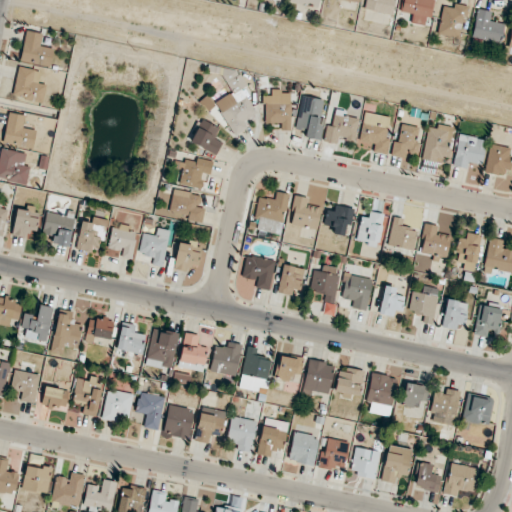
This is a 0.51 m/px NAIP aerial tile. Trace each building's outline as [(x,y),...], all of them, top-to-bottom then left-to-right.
[(365,0),(365,10),(392,13),(393,0),(365,0)] [(406,0),(401,0),(400,12),(412,13),(410,23),(424,25),(425,17),(431,18),(433,0),(412,0),(413,1),(406,0)] [(461,38),(466,6),(453,3),(452,7),(442,5),(437,34),(461,38)] [(471,38),(500,42),(503,23),(489,21),(491,11),(476,9),(471,38)] [(42,34),(26,30),(20,61),(49,67),(53,48),(40,45),(42,34)] [(41,71),(18,66),(12,96),(41,102),(46,83),(38,81),(41,71)] [(233,136),(246,129),(242,121),(255,114),(242,88),(224,97),(229,106),(221,111),(233,136)] [(264,123),(280,123),(280,130),(291,130),(290,102),(280,102),(280,95),(270,96),(271,102),(264,102),(264,123)] [(325,100),(302,95),(294,128),(305,130),(304,137),(316,139),(325,100)] [(323,141),(336,144),(338,137),(354,140),(358,118),(342,116),(343,110),(335,109),(332,126),(326,125),(323,141)] [(384,153),(392,117),(364,111),(357,147),(384,153)] [(25,115),(9,112),(2,143),(32,149),(36,130),(22,127),(25,115)] [(221,142),(214,139),(219,127),(200,119),(190,143),(216,154),(221,142)] [(428,123),(421,158),(445,163),(452,128),(428,123)] [(419,128),(401,124),(397,142),(393,142),(390,155),(404,158),(406,152),(413,153),(419,128)] [(468,162),(480,164),(485,139),(458,133),(451,165),(466,168),(468,162)] [(505,176),(511,148),(489,143),(483,171),(505,176)] [(0,163),(0,181),(27,183),(28,166),(24,166),(24,151),(0,150),(0,163)] [(201,220),(204,208),(198,207),(201,195),(172,189),(168,214),(201,220)] [(288,194),(275,191),(274,200),(258,196),(253,216),(282,222),(288,194)] [(319,206),(306,205),(307,197),(293,196),(290,226),(317,228),(319,206)] [(333,211),(325,210),(323,225),(333,227),(332,233),(343,235),(345,224),(350,225),(352,208),(334,205),(333,211)] [(26,230),(35,231),(37,207),(27,206),(27,210),(14,209),(12,235),(26,237),(26,230)] [(41,233),(53,236),(51,243),(67,247),(74,218),(46,211),(41,233)] [(367,218),(360,216),(357,232),(367,234),(366,240),(377,242),(383,214),(369,211),(367,218)] [(401,228),(402,218),(391,217),(388,246),(413,249),(415,230),(401,228)] [(75,249),(93,253),(94,246),(100,248),(105,226),(81,222),(75,249)] [(446,257),(450,237),(436,234),(437,225),(425,223),(419,252),(446,257)] [(130,258),(136,232),(128,230),(128,228),(112,225),(107,249),(122,252),(121,256),(130,258)] [(153,257),(151,264),(162,266),(169,230),(157,228),(155,236),(142,233),(138,253),(153,257)] [(481,235),(466,232),(464,239),(458,237),(452,260),(464,263),(462,269),(472,271),(481,235)] [(502,239),(487,237),(483,270),(511,273),(511,271),(511,249),(501,248),(502,239)] [(188,265),(195,267),(201,246),(179,240),(172,268),(186,271),(188,265)] [(255,288),(270,290),(274,259),(245,256),(242,278),(256,280),(255,288)] [(300,293),(303,268),(281,265),(278,291),(300,293)] [(338,267),(322,265),(321,271),(313,270),(308,300),(333,303),(338,267)] [(351,308),(367,310),(370,277),(343,274),(341,299),(352,300),(351,308)] [(438,289),(423,285),(421,293),(412,291),(408,311),(423,314),(422,322),(431,324),(438,289)] [(395,287),(383,286),(380,313),(401,315),(403,296),(394,295),(395,287)] [(0,312),(0,325),(18,326),(19,302),(8,301),(8,297),(0,297),(0,312)] [(441,326),(461,331),(467,303),(446,299),(441,326)] [(21,336),(45,341),(52,307),(39,305),(36,316),(25,314),(21,336)] [(474,333),(496,335),(498,308),(477,305),(474,333)] [(50,351),(64,353),(66,346),(76,348),(80,325),(69,323),(72,312),(58,309),(50,351)] [(110,340),(112,320),(88,317),(85,337),(110,340)] [(144,334),(133,333),(135,324),(120,322),(116,352),(141,355),(144,334)] [(153,328),(145,363),(169,369),(177,334),(153,328)] [(207,347),(196,345),(199,335),(184,332),(177,366),(202,372),(207,347)] [(215,346),(209,371),(234,376),(241,345),(226,341),(224,348),(215,346)] [(269,358),(255,357),(256,347),(245,346),(240,390),(266,392),(269,358)] [(299,374),(302,359),(279,355),(275,378),(291,381),(293,373),(299,374)] [(302,389),(327,394),(333,365),(308,359),(302,389)] [(0,397),(2,398),(9,363),(0,360),(0,397)] [(359,397),(362,370),(347,368),(346,372),(337,371),(334,394),(359,397)] [(20,401),(33,404),(40,376),(14,369),(9,389),(22,392),(20,401)] [(368,412),(388,416),(395,378),(371,373),(365,402),(370,403),(368,412)] [(76,378),(72,399),(84,401),(81,414),(95,417),(102,381),(89,378),(88,381),(76,378)] [(425,406),(427,385),(404,383),(402,404),(425,406)] [(40,406),(64,412),(69,392),(45,386),(40,406)] [(454,424),(458,390),(444,389),(443,393),(432,392),(429,422),(454,424)] [(132,395),(107,390),(101,417),(126,422),(132,395)] [(145,414),(143,427),(158,430),(163,397),(138,393),(135,413),(145,414)] [(492,399),(466,395),(461,420),(487,425),(492,399)] [(189,438),(192,409),(167,406),(163,435),(189,438)] [(225,412),(201,407),(193,440),(208,443),(210,434),(220,436),(225,412)] [(249,453),(256,421),(231,416),(225,441),(237,444),(235,450),(249,453)] [(287,422),(263,417),(256,454),(270,457),(271,448),(282,450),(287,422)] [(287,461),(312,465),(318,437),(293,432),(287,461)] [(319,467),(331,470),(332,465),(343,468),(348,442),(325,437),(319,467)] [(373,478),(379,452),(354,447),(349,473),(373,478)] [(407,477),(410,456),(384,453),(381,481),(393,483),(395,475),(407,477)] [(0,481),(0,493),(15,493),(16,472),(7,472),(7,460),(0,460),(0,481)] [(440,476),(429,474),(431,464),(418,462),(413,487),(437,492),(440,476)] [(456,495),(457,490),(473,492),(476,467),(448,463),(444,493),(456,495)] [(26,464),(21,489),(46,494),(51,468),(26,464)] [(69,478),(55,476),(51,502),(78,507),(83,475),(70,472),(69,478)] [(116,482),(101,479),(99,486),(86,484),(83,506),(110,511),(116,482)] [(141,511),(144,488),(121,486),(117,511),(141,511)] [(175,511),(178,501),(164,499),(166,492),(152,490),(147,511),(175,511)] [(180,511),(196,511),(195,511),(197,499),(182,497),(180,511)]
